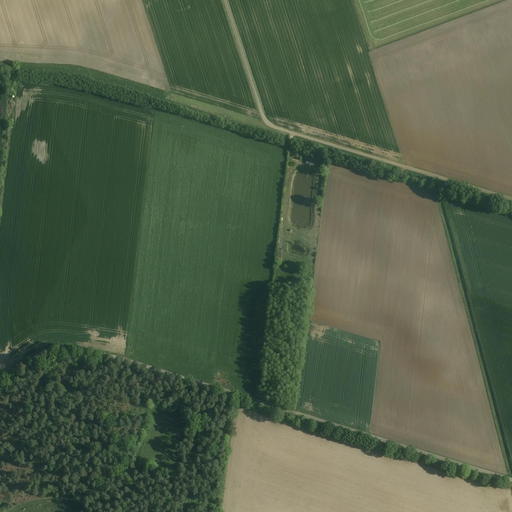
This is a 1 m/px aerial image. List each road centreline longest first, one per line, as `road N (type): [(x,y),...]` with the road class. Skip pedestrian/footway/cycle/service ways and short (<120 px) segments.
road 1 (unclassified): [(0,382),(52,351),(112,358),(511,481)]
road 2 (unclassified): [(511,199),(268,123),(225,0)]
